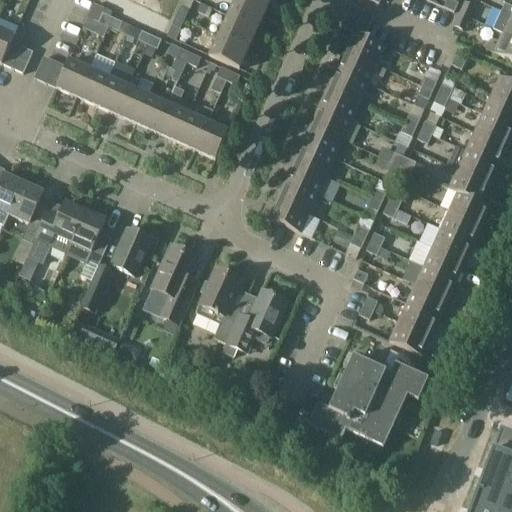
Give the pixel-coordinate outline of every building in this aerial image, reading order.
[(237,0),(234,0),(226,19),(257,32),(266,13),(237,0)] [(237,0),(266,13),(271,0),(237,0)] [(446,1),(442,10),(453,16),(457,6),(446,1)] [(464,4),(458,16),(469,21),(474,9),(464,4)] [(201,6),(197,14),(208,19),(212,11),(201,6)] [(511,9),(506,7),(502,14),(509,18),(511,18),(511,9)] [(351,9),(346,20),(367,30),(372,19),(351,9)] [(188,13),(180,10),(176,19),(184,23),(188,13)] [(502,14),(494,33),(501,36),(511,41),(511,18),(509,18),(502,14)] [(469,21),(458,16),(452,29),(463,34),(469,21)] [(112,21),(110,20),(102,17),(98,26),(108,30),(112,21)] [(184,23),(176,19),(172,28),(180,32),(184,23)] [(257,32),(226,19),(217,38),(248,52),(257,32)] [(367,30),(346,20),(341,30),(352,35),(363,40),(367,30)] [(0,67),(1,68),(11,45),(14,39),(18,30),(0,21),(0,67)] [(122,26),(112,21),(108,30),(118,35),(122,26)] [(127,39),(125,43),(132,46),(134,42),(137,44),(142,35),(131,30),(127,39)] [(151,39),(142,35),(137,44),(147,48),(151,39)] [(363,40),(352,35),(343,54),(376,69),(385,50),(363,40)] [(511,41),(501,36),(496,47),(486,43),(483,53),(511,66),(511,41)] [(248,52),(217,38),(208,58),(239,72),(248,52)] [(151,39),(147,48),(157,53),(161,44),(151,39)] [(11,45),(1,68),(12,73),(22,50),(11,45)] [(32,55),(22,50),(12,73),(22,77),(32,55)] [(190,57),(182,53),(177,62),(186,66),(190,57)] [(343,54),(335,73),(368,88),(373,77),(381,81),(384,73),(376,69),(343,54)] [(190,57),(186,66),(196,71),(200,61),(190,57)] [(465,64),(454,59),(450,68),(461,73),(465,64)] [(45,87),(54,65),(44,60),(34,82),(45,87)] [(176,62),(171,73),(175,74),(172,81),(178,84),(186,66),(177,62),(176,62)] [(65,69),(55,92),(75,101),(88,72),(68,64),(65,69)] [(54,65),(45,87),(55,92),(65,69),(54,65)] [(225,84),(229,75),(220,70),(215,80),(216,80),(225,84)] [(88,72),(75,101),(95,109),(108,81),(88,72)] [(335,73),(326,91),(359,107),(368,88),(335,73)] [(239,79),(229,75),(225,84),(226,85),(235,89),(239,79)] [(128,90),(115,118),(135,127),(148,99),(136,94),(141,84),(132,80),(128,90)] [(128,90),(108,81),(95,109),(115,118),(128,90)] [(425,81),(421,90),(432,95),(436,86),(425,81)] [(491,99),(511,108),(511,86),(499,81),(491,99)] [(452,93),(441,88),(437,97),(448,102),(452,93)] [(174,90),(167,107),(168,108),(155,136),(175,145),(188,117),(176,111),(183,94),(174,90)] [(432,95),(421,90),(417,99),(428,104),(432,95)] [(359,107),(326,91),(318,110),(351,125),(359,107)] [(437,97),(433,106),(444,111),(448,102),(437,97)] [(167,107),(148,99),(135,127),(155,136),(168,108),(167,107)] [(511,108),(491,99),(482,118),(511,131),(511,108)] [(188,117),(175,145),(195,153),(208,125),(213,114),(204,110),(199,121),(188,117)] [(351,125),(318,110),(309,129),(342,144),(351,125)] [(408,118),(404,127),(415,132),(419,123),(408,118)] [(511,137),(511,131),(482,118),(474,136),(506,151),(511,137)] [(208,125),(195,153),(215,162),(228,134),(208,125)] [(434,129),(424,125),(420,134),(431,139),(435,130),(434,129)] [(415,132),(404,127),(400,136),(403,137),(411,141),(415,132)] [(309,129),(301,147),(334,162),(342,144),(309,129)] [(431,139),(420,134),(416,143),(427,147),(431,139)] [(506,151),(474,136),(465,155),(497,169),(506,151)] [(334,162),(301,147),(292,166),(325,181),(334,162)] [(465,155),(457,173),(489,188),(497,169),(465,155)] [(394,156),(390,165),(400,170),(404,161),(402,160),(394,156)] [(415,166),(404,161),(400,170),(411,174),(415,166)] [(400,170),(390,165),(386,174),(396,179),(400,170)] [(292,166),(284,184),(317,199),(325,181),(292,166)] [(446,168),(442,177),(453,181),(448,193),(456,197),(480,208),(480,206),(489,188),(457,173),(446,168)] [(411,174),(400,170),(396,179),(407,183),(410,175),(411,174)] [(0,228),(3,230),(8,218),(7,217),(21,185),(1,177),(0,179),(0,228)] [(317,199),(284,184),(275,203),(308,218),(317,199)] [(38,193),(21,185),(7,217),(8,218),(28,226),(37,206),(42,195),(38,193)] [(385,197),(374,192),(370,201),(381,206),(385,197)] [(456,197),(448,214),(481,230),(490,211),(480,206),(480,208),(456,197)] [(390,200),(386,209),(397,213),(401,204),(390,200)] [(381,206),(370,201),(366,210),(377,215),(381,206)] [(308,218),(275,203),(267,222),(299,237),(308,218)] [(64,205),(58,217),(48,213),(26,261),(42,269),(50,251),(64,257),(84,214),(64,205)] [(27,228),(25,232),(37,237),(47,213),(48,212),(37,206),(28,226),(27,228)] [(397,213),(386,209),(382,217),(393,222),(397,213)] [(64,257),(63,259),(83,268),(85,264),(96,269),(109,241),(98,236),(104,223),(84,214),(64,257)] [(448,214),(440,233),(473,248),(481,230),(448,214)] [(357,230),(353,238),(364,243),(368,234),(357,230)] [(37,237),(25,232),(20,243),(31,248),(32,248),(35,241),(37,237)] [(126,232),(110,269),(133,279),(150,243),(126,232)] [(331,245),(347,252),(352,240),(337,233),(331,245)] [(440,233),(431,252),(464,267),(473,248),(440,233)] [(373,237),(369,246),(380,251),(384,242),(373,237)] [(352,240),(349,247),(360,252),(364,243),(353,238),(352,240)] [(380,251),(369,246),(365,255),(376,259),(380,251)] [(195,262),(170,251),(154,288),(169,295),(158,318),(167,322),(178,327),(179,327),(190,302),(197,288),(186,283),(195,262)] [(464,267),(431,252),(422,270),(456,286),(464,267)] [(98,268),(97,270),(77,312),(93,318),(113,275),(98,268)] [(422,270),(414,289),(447,304),(456,286),(422,270)] [(195,316),(220,327),(223,320),(240,283),(215,272),(199,308),(195,316)] [(367,278),(356,273),(352,283),(363,288),(367,278)] [(33,289),(26,303),(38,309),(45,294),(33,289)] [(447,304),(414,289),(405,308),(438,323),(447,304)] [(234,325),(224,348),(221,356),(233,361),(237,352),(241,354),(251,331),(258,334),(255,340),(258,345),(263,347),(266,345),(269,339),(271,340),(287,304),(261,293),(248,323),(238,318),(234,325)] [(372,315),(377,306),(377,305),(366,300),(362,310),(372,315)] [(405,308),(397,327),(430,342),(438,323),(405,308)] [(372,315),(362,310),(358,318),(368,323),(372,315)] [(220,327),(213,343),(224,348),(234,325),(223,320),(220,327)] [(178,327),(167,322),(162,333),(173,338),(178,327)] [(68,339),(86,347),(93,331),(75,324),(68,339)] [(430,342),(397,327),(388,345),(421,360),(430,342)] [(118,344),(113,355),(123,359),(128,348),(118,344)] [(313,416),(307,429),(339,444),(344,433),(382,451),(406,398),(417,403),(427,381),(397,367),(401,358),(390,353),(381,373),(351,360),(327,413),(317,408),(313,416)] [(225,377),(216,373),(214,379),(223,383),(225,377)] [(511,437),(506,435),(498,457),(511,462),(511,437)] [(486,470),(482,481),(488,483),(483,496),(511,507),(511,462),(498,457),(492,472),(486,470)] [(511,511),(511,507),(483,496),(477,511),(471,508),(469,511),(511,511)]
